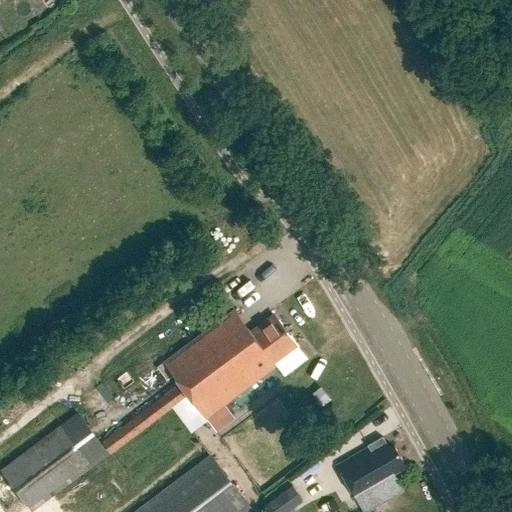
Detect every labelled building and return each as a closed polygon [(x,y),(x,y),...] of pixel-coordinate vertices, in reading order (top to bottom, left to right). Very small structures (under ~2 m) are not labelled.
[(275,364),(298,346),(277,317),(254,334),(236,310),(164,364),(206,420),(278,367),(275,364)] [(79,415),(2,473),(30,511),(35,511),(110,457),(79,415)] [(369,445),(369,447),(338,465),(359,500),(397,477),(394,472),(402,468),(399,464),(404,462),(394,445),(390,448),(383,436),(369,445)] [(211,456),(135,511),(244,511),(249,508),(211,456)] [(290,511),(305,501),(294,486),(265,508),(268,511),(290,511)]
